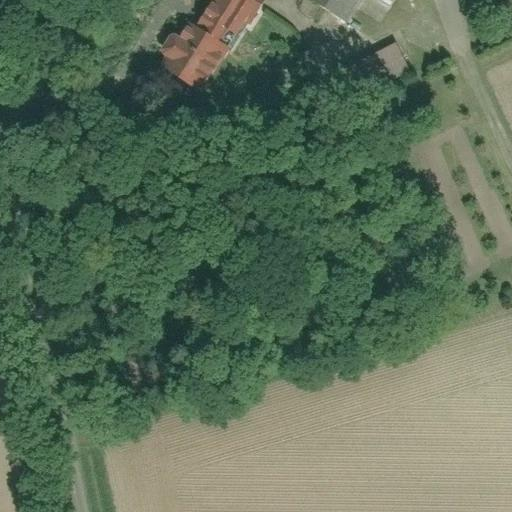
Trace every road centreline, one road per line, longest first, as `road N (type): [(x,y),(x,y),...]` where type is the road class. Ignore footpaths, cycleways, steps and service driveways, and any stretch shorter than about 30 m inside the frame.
road 1 (residential): [(81,511),(0,111)]
road 2 (track): [(511,161),(447,0)]
